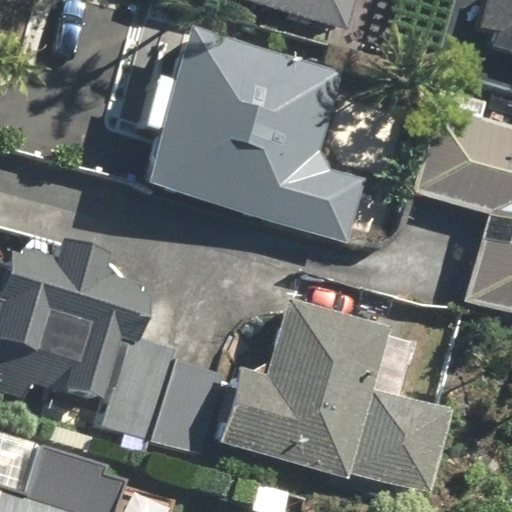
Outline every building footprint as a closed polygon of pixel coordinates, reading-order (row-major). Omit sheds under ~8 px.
[(179,0),(325,41),(336,0),(179,0)] [(511,0),(440,0),(419,75),(511,100),(511,0)] [(326,77),(163,32),(118,196),(345,258),(365,184),(301,166),(326,77)] [(511,140),(465,127),(470,109),(424,96),(393,206),(475,228),(451,315),(511,331),(511,140)] [(103,357),(114,359),(127,288),(85,280),(88,265),(29,255),(27,264),(0,259),(0,364),(43,373),(37,404),(93,414),(103,357)] [(96,433),(199,456),(410,503),(430,415),(390,406),(403,347),(349,335),(352,320),(267,302),(249,384),(217,377),(215,387),(111,364),(96,433)] [(0,511),(96,511),(105,483),(83,477),(86,467),(19,448),(5,497),(0,495),(0,511)]
